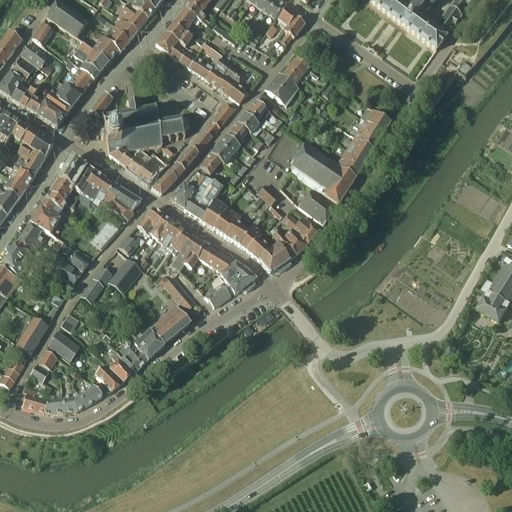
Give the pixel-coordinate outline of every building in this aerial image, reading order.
[(132,0),(130,0),(126,6),(127,7),(147,23),(149,21),(153,15),(135,2),(132,0)] [(136,0),(135,2),(153,15),(154,13),(162,3),(158,0),(136,0)] [(203,13),(212,0),(193,0),(190,4),(203,13)] [(222,0),(221,0),(214,9),(218,13),(226,3),(222,0)] [(255,0),(251,6),(258,11),(266,0),(255,0)] [(266,0),(258,11),(266,17),(276,3),(271,0),(266,0)] [(411,0),(407,6),(398,0),(373,0),(370,5),(435,54),(445,40),(444,39),(472,0),(456,0),(438,25),(435,23),(433,25),(424,19),(437,0),(411,0)] [(274,23),(284,9),(276,3),(266,17),(274,23)] [(76,43),(88,26),(57,4),(46,21),(76,43)] [(190,4),(184,12),(195,21),(201,25),(201,24),(207,29),(209,25),(204,21),(206,18),(202,15),(203,13),(190,4)] [(118,19),(120,22),(138,35),(146,23),(147,23),(127,7),(118,19)] [(230,21),(234,14),(231,11),(226,18),(230,21)] [(278,21),(287,29),(295,20),(296,19),(286,11),(278,21)] [(184,12),(172,27),(190,39),(193,35),(188,31),(195,21),(184,12)] [(238,17),(234,14),(230,21),(234,23),(238,17)] [(120,22),(115,28),(98,17),(95,21),(129,46),(137,35),(138,35),(120,22)] [(102,41),(92,54),(108,67),(118,55),(120,57),(129,46),(95,21),(93,20),(89,24),(106,36),(102,42),(102,41)] [(286,48),(292,40),(294,42),(305,28),(295,20),(287,29),(284,34),(287,37),(281,45),(286,48)] [(245,31),(250,25),(246,22),(241,28),(245,31)] [(253,27),(250,25),(245,31),(249,34),(253,27)] [(53,35),(41,27),(31,42),(43,50),(53,35)] [(165,36),(177,45),(185,50),(192,41),(190,39),(172,27),(165,36)] [(213,33),(223,40),(227,35),(217,27),(213,33)] [(274,27),(273,29),(272,28),(266,37),(271,40),(277,32),(278,31),(274,27)] [(0,71),(0,72),(3,68),(8,62),(15,51),(16,50),(21,43),(8,34),(4,40),(0,45),(0,71)] [(233,38),(227,35),(223,40),(229,44),(233,38)] [(177,45),(165,36),(155,48),(174,61),(180,53),(174,49),(177,45)] [(233,38),(229,44),(234,48),(239,43),(233,38)] [(252,38),(247,47),(255,51),(259,42),(252,38)] [(88,60),(84,65),(99,77),(108,67),(92,54),(82,46),(77,53),(88,60)] [(208,49),(204,46),(199,51),(203,54),(208,49)] [(30,47),(21,60),(34,69),(39,73),(48,60),(44,57),(30,47)] [(230,69),(220,62),(222,60),(213,53),(208,49),(203,54),(209,59),(214,63),(209,70),(196,61),(195,62),(186,56),(179,65),(189,72),(205,84),(239,107),(248,96),(238,89),(245,80),(230,69)] [(33,74),(32,74),(34,69),(21,60),(17,64),(33,74)] [(296,61),(290,68),(303,78),(306,74),(317,82),(319,79),(309,71),(296,61)] [(75,69),(78,72),(93,83),(99,77),(84,65),(80,62),(75,69)] [(25,86),(33,74),(17,64),(10,75),(0,89),(0,95),(11,102),(11,103),(20,89),(23,84),(25,86)] [(290,68),(281,78),(295,88),(299,83),(302,86),(304,83),(306,81),(303,78),(290,68)] [(93,83),(78,72),(65,89),(79,101),(81,99),(93,83)] [(278,76),(264,93),(285,109),(298,91),(295,88),(281,78),(278,76)] [(11,103),(24,111),(32,98),(34,100),(39,93),(39,92),(37,90),(33,88),(29,95),(22,90),(20,89),(11,103)] [(63,88),(55,100),(70,112),(79,101),(65,89),(63,88)] [(328,103),(334,94),(328,89),(321,98),(328,103)] [(32,98),(24,111),(25,111),(36,118),(51,97),(50,97),(49,97),(45,94),(43,96),(40,100),(39,99),(37,102),(34,100),(32,98)] [(104,96),(90,114),(98,121),(112,102),(104,96)] [(55,100),(51,97),(36,118),(35,118),(56,131),(65,119),(70,112),(55,100)] [(158,126),(155,111),(155,109),(155,108),(153,108),(154,111),(146,112),(146,110),(144,110),(145,112),(139,113),(137,106),(140,103),(138,102),(136,105),(129,106),(126,105),(125,106),(128,108),(129,115),(123,116),(123,114),(121,114),(122,116),(116,117),(115,115),(114,115),(114,118),(102,120),(101,119),(100,120),(101,121),(104,136),(102,136),(100,138),(100,141),(103,142),(104,141),(106,150),(107,150),(109,159),(125,156),(161,149),(160,142),(161,145),(162,145),(162,142),(168,141),(169,144),(170,143),(170,141),(176,139),(176,142),(178,142),(178,139),(182,138),(184,141),(185,140),(184,138),(186,133),(189,133),(190,132),(186,131),(185,127),(188,125),(186,123),(184,125),(180,122),(179,122),(158,126)] [(259,128),(270,115),(256,103),(245,116),(259,128)] [(211,125),(207,131),(215,136),(219,131),(235,112),(227,106),(211,125)] [(314,106),(311,111),(318,116),(321,112),(314,106)] [(361,122),(364,124),(383,136),(389,125),(371,114),(366,111),(360,122),(361,122)] [(245,116),(237,125),(248,134),(250,137),(259,128),(245,116)] [(0,139),(4,133),(2,132),(10,121),(4,117),(0,122),(0,139)] [(0,163),(2,165),(5,160),(8,154),(4,151),(10,141),(19,127),(10,121),(2,132),(4,133),(0,139),(0,163)] [(272,128),(276,132),(282,125),(278,122),(272,128)] [(372,153),(383,136),(364,124),(354,141),(372,153)] [(241,142),(248,134),(237,125),(226,138),(240,150),(244,144),(241,142)] [(20,146),(29,133),(19,127),(10,141),(19,147),(20,146)] [(215,136),(207,131),(197,144),(204,149),(215,136)] [(25,161),(30,153),(29,153),(38,139),(29,133),(20,146),(23,148),(17,157),(20,159),(25,161)] [(268,147),(274,141),(270,137),(264,144),(268,147)] [(226,138),(218,147),(232,159),(240,150),(226,138)] [(45,162),(53,149),(38,139),(29,153),(30,153),(45,162)] [(354,141),(347,151),(366,164),(372,153),(354,141)] [(197,144),(191,151),(197,157),(204,149),(197,144)] [(259,144),(253,150),(257,154),(263,147),(259,144)] [(232,159),(218,147),(210,156),(221,165),(224,168),(232,159)] [(355,181),(336,168),(305,147),(290,168),(299,174),(295,180),(318,196),(318,195),(324,199),(337,208),(355,181)] [(167,158),(172,153),(168,149),(160,151),(167,158)] [(191,151),(176,167),(184,174),(198,157),(197,157),(191,151)] [(347,151),(336,168),(355,181),(366,164),(347,151)] [(14,172),(13,173),(31,184),(32,183),(45,162),(30,153),(25,161),(20,159),(18,164),(13,171),(14,172)] [(176,157),(172,153),(167,158),(172,162),(176,157)] [(5,160),(2,165),(3,166),(5,167),(6,167),(13,156),(8,154),(5,160)] [(109,159),(119,167),(127,158),(125,156),(109,159)] [(204,181),(206,182),(210,178),(221,165),(210,156),(199,169),(195,174),(204,181)] [(126,173),(136,180),(149,165),(139,157),(134,163),(126,173)] [(132,162),(127,158),(119,167),(126,172),(126,173),(134,163),(132,162)] [(250,168),(255,162),(251,159),(246,165),(250,168)] [(80,196),(80,197),(93,175),(86,171),(87,170),(71,160),(57,182),(73,193),(80,197),(80,196)] [(149,165),(136,180),(147,189),(147,188),(162,171),(152,162),(149,165)] [(184,174),(176,167),(151,192),(160,198),(177,182),(184,174)] [(243,168),(237,175),(241,178),(247,172),(243,168)] [(10,183),(25,193),(31,184),(13,173),(8,181),(10,183)] [(206,182),(204,181),(195,174),(189,181),(200,188),(183,213),(184,214),(200,224),(201,224),(210,210),(216,200),(218,201),(221,197),(222,198),(225,192),(222,191),(213,185),(212,186),(206,182)] [(92,204),(106,183),(93,175),(80,197),(92,204)] [(234,187),(240,181),(235,177),(229,183),(234,187)] [(183,213),(200,188),(189,181),(169,204),(171,205),(171,206),(176,208),(183,213)] [(57,182),(49,195),(65,206),(73,193),(57,182)] [(3,192),(19,202),(25,193),(10,183),(3,192)] [(98,212),(101,208),(101,207),(113,188),(106,183),(92,204),(91,206),(91,208),(98,212)] [(235,192),(232,189),(228,186),(224,190),(225,191),(231,196),(235,192)] [(113,188),(101,208),(108,212),(109,212),(125,224),(125,225),(126,226),(132,219),(131,218),(140,206),(113,188)] [(257,197),(263,203),(272,194),(265,188),(257,197)] [(0,215),(6,220),(7,220),(19,203),(19,202),(3,192),(0,190),(0,215)] [(322,229),(336,210),(311,192),(297,210),(322,229)] [(272,194),(263,203),(270,210),(279,200),(272,194)] [(49,195),(40,209),(57,220),(60,213),(62,214),(67,207),(65,206),(49,195)] [(213,232),(228,212),(228,211),(216,203),(211,211),(210,210),(201,224),(212,232),(213,232)] [(268,212),(274,217),(278,213),(273,208),(268,212)] [(40,209),(29,226),(42,234),(49,238),(60,222),(57,220),(40,209)] [(213,232),(225,240),(236,225),(240,220),(228,212),(213,232)] [(151,230),(154,232),(162,220),(152,213),(146,220),(137,230),(145,237),(151,230)] [(278,213),(274,217),(279,222),(283,218),(278,213)] [(287,217),(281,223),(282,223),(281,224),(284,227),(290,233),(307,248),(318,235),(302,221),(298,226),(288,216),(287,217)] [(158,244),(170,225),(162,220),(154,232),(150,237),(158,244)] [(103,233),(113,240),(119,233),(109,224),(106,229),(103,233)] [(157,244),(172,254),(184,235),(170,225),(158,244),(157,244)] [(225,240),(238,249),(250,235),(236,225),(225,240)] [(45,242),(38,238),(42,234),(29,226),(22,236),(41,248),(45,242)] [(307,248),(290,233),(283,239),(279,234),(278,234),(274,229),(269,235),(271,239),(276,247),(289,263),(296,258),(297,257),(307,248)] [(262,237),(255,230),(250,235),(238,249),(239,249),(246,254),(258,241),(262,237)] [(100,231),(95,238),(107,247),(113,240),(103,233),(100,231)] [(176,254),(179,256),(191,240),(184,235),(172,254),(171,255),(174,257),(176,254)] [(22,236),(15,246),(32,258),(34,259),(38,253),(41,248),(22,236)] [(102,253),(107,247),(95,238),(94,237),(89,244),(102,253)] [(129,259),(138,248),(127,239),(118,250),(129,259)] [(179,256),(175,262),(179,264),(183,267),(198,245),(191,240),(179,256)] [(259,264),(270,254),(269,253),(258,241),(246,254),(259,264)] [(58,254),(60,251),(63,246),(63,245),(58,243),(54,250),(56,252),(53,256),(56,257),(58,254)] [(205,249),(198,245),(183,267),(191,271),(197,262),(222,276),(234,266),(232,265),(205,249)] [(25,273),(22,271),(32,258),(15,246),(2,263),(10,269),(8,270),(11,273),(12,273),(17,277),(20,279),(25,273)] [(60,251),(64,254),(63,255),(71,262),(69,264),(82,275),(90,267),(89,266),(82,260),(63,246),(60,251)] [(289,263),(276,247),(269,253),(270,254),(259,264),(269,277),(277,272),(279,275),(290,267),(288,264),(290,263),(289,263)] [(82,260),(89,266),(92,262),(87,258),(85,256),(82,260)] [(46,273),(50,268),(38,261),(35,266),(46,273)] [(50,268),(46,273),(52,276),(53,276),(61,281),(72,288),(81,277),(62,264),(59,268),(55,265),(52,263),(51,265),(50,268)] [(235,297),(255,283),(248,276),(234,266),(222,276),(220,278),(235,297)] [(0,298),(6,303),(20,283),(0,269),(0,298)] [(101,270),(96,276),(108,284),(112,278),(101,270)] [(480,293),(486,297),(476,313),(499,326),(509,308),(511,309),(511,275),(502,270),(492,286),(487,283),(480,293)] [(133,283),(119,272),(108,285),(121,297),(133,283)] [(103,290),(108,284),(96,276),(92,282),(103,290)] [(159,285),(163,288),(169,283),(164,279),(159,285)] [(173,280),(169,283),(163,288),(163,289),(167,294),(177,286),(173,280)] [(90,308),(103,290),(92,282),(79,300),(90,308)] [(169,295),(172,299),(182,291),(177,286),(167,294),(169,295)] [(231,299),(222,288),(204,300),(214,311),(231,299)] [(177,304),(187,297),(182,291),(172,299),(177,304)] [(63,303),(54,297),(50,304),(59,310),(63,303)] [(177,304),(181,310),(191,302),(187,297),(177,304)] [(196,307),(193,304),(191,302),(181,310),(186,315),(191,311),(196,307)] [(164,348),(190,326),(175,309),(151,329),(149,331),(148,332),(148,333),(163,349),(164,348)] [(39,324),(48,329),(57,313),(53,310),(45,322),(41,320),(39,324)] [(68,318),(64,324),(75,330),(78,324),(68,318)] [(48,330),(48,329),(39,324),(33,320),(14,351),(30,360),(48,330)] [(71,336),(75,330),(64,324),(60,329),(70,335),(70,336),(71,336)] [(138,339),(132,346),(148,363),(163,349),(148,333),(140,341),(138,339)] [(70,366),(79,351),(57,335),(47,350),(70,366)] [(110,341),(105,338),(102,342),(105,344),(108,347),(110,345),(108,343),(110,341)] [(148,363),(132,346),(130,344),(119,355),(136,373),(148,363)] [(45,353),(41,359),(54,367),(57,361),(45,353)] [(115,366),(109,372),(123,386),(130,379),(128,376),(133,372),(123,361),(121,362),(114,354),(111,356),(113,358),(111,360),(115,366)] [(41,359),(38,365),(51,372),(54,367),(41,359)] [(24,369),(23,369),(13,362),(8,370),(19,377),(24,369)] [(111,394),(123,386),(109,372),(105,368),(95,377),(111,394)] [(36,369),(30,379),(42,386),(48,376),(36,369)] [(8,370),(3,378),(14,385),(19,377),(8,370)] [(10,392),(14,385),(3,378),(0,383),(0,386),(9,392),(10,392)] [(81,394),(77,396),(85,411),(88,409),(103,399),(92,387),(81,394)] [(43,418),(47,403),(43,402),(44,397),(38,395),(38,394),(24,391),(22,396),(26,397),(22,412),(43,418)] [(71,399),(62,400),(63,416),(76,415),(85,411),(77,396),(71,399)] [(48,401),(47,403),(43,418),(63,416),(62,400),(48,401)]
